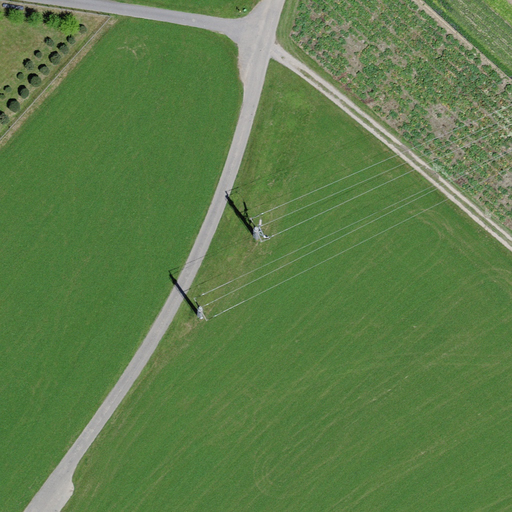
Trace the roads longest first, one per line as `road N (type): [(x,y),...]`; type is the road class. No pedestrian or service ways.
road 1 (unclassified): [(35,511),(159,334),(201,250),(279,0)]
road 2 (track): [(57,0),(267,38),(511,245)]
